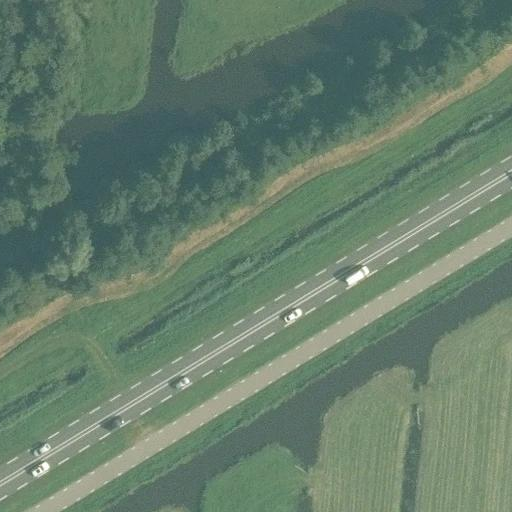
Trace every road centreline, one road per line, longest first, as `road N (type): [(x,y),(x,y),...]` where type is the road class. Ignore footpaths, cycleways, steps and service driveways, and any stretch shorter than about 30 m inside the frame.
road 1 (primary): [(0,484),(511,172)]
road 2 (unclassified): [(30,511),(511,223)]
road 3 (track): [(151,439),(68,311)]
